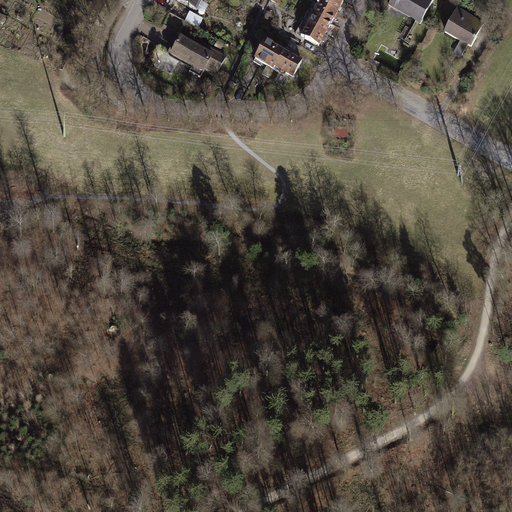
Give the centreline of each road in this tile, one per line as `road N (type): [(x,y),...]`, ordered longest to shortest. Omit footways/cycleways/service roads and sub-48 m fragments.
road 1 (track): [(511,218),(471,375),(448,404),(245,511)]
road 2 (residential): [(336,62),(307,99),(270,109),(165,114),(139,106),(124,63),(148,0)]
road 3 (track): [(0,203),(81,193),(194,200)]
